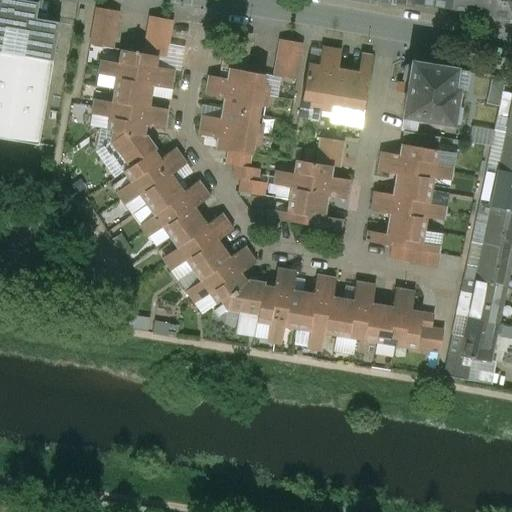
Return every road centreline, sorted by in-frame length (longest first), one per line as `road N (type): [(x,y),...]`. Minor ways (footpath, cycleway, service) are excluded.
road 1 (residential): [(223,0),(193,68),(185,134),(262,243),(345,263)]
road 2 (residential): [(345,263),(388,27)]
road 3 (tertiary): [(223,0),(388,27)]
road 4 (tertiary): [(388,27),(511,50)]
